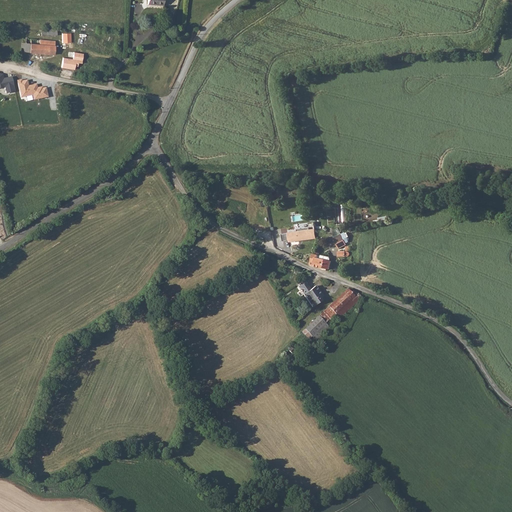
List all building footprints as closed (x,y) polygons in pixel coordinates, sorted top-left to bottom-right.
[(80,43),(80,32),(62,32),(62,48),(75,48),(75,43),(80,43)] [(23,48),(24,52),(36,53),(37,44),(37,40),(24,39),(24,40),(20,40),(20,48),(23,48)] [(37,44),(36,53),(47,55),(53,55),(54,41),(39,40),(39,45),(37,44)] [(73,60),(66,59),(62,58),(61,68),(76,71),(77,68),(74,67),(75,60),(73,60)] [(310,226),(289,228),(291,243),(317,239),(318,237),(316,229),(310,230),(310,226)] [(342,234),(337,237),(335,238),(340,249),(348,245),(343,234),(342,234)] [(314,254),(312,262),(315,263),(315,266),(324,268),(323,270),(328,271),(329,269),(330,270),(332,262),(331,257),(322,255),(322,256),(314,254)] [(298,286),(303,294),(310,288),(304,279),(298,283),(300,285),(298,286)] [(310,288),(303,294),(313,306),(322,300),(320,297),(323,295),(315,285),(310,288)] [(347,288),(329,306),(335,313),(344,313),(362,297),(358,293),(347,288)] [(323,311),(319,315),(325,322),(329,318),(323,311)] [(319,315),(303,330),(308,338),(312,335),(315,338),(328,325),(325,322),(319,315)]
